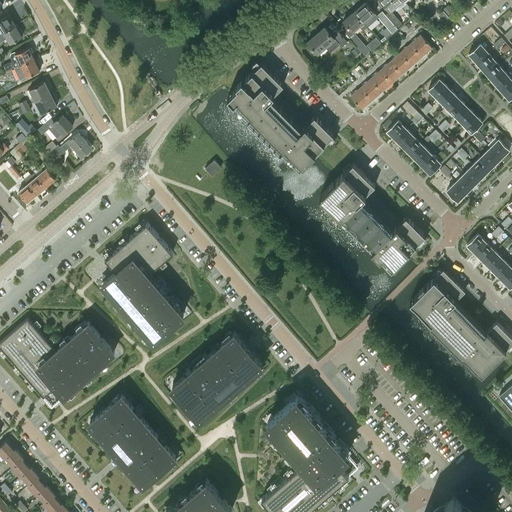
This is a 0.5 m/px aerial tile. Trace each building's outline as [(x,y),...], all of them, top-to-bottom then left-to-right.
[(373,13),(375,11),(365,0),(354,10),(368,25),(377,17),(373,13)] [(381,0),(391,10),(401,0),(381,0)] [(449,13),(453,9),(448,4),(443,8),(449,13)] [(363,30),(368,25),(354,10),(343,19),(353,30),(359,25),(363,30)] [(387,26),(392,21),(382,10),(377,15),(387,26)] [(397,27),(402,23),(392,12),(387,16),(397,27)] [(0,33),(4,31),(16,24),(9,13),(0,18),(0,33)] [(4,31),(0,33),(0,41),(7,37),(10,43),(22,35),(24,33),(20,28),(18,29),(16,24),(4,31)] [(333,35),(325,26),(308,41),(312,47),(310,49),(314,53),(317,52),(318,53),(326,46),(330,51),(339,43),(341,46),(347,41),(338,31),(333,35)] [(365,54),(370,50),(355,34),(351,38),(357,45),(362,50),(365,54)] [(422,56),(432,47),(421,34),(411,43),(422,56)] [(376,36),(367,44),(373,50),(381,42),(376,36)] [(412,64),(422,56),(411,43),(401,52),(412,64)] [(477,62),(488,52),(480,43),(469,53),(477,62)] [(356,55),(362,50),(357,45),(352,50),(356,55)] [(12,60),(3,65),(6,71),(12,68),(15,67),(15,66),(21,64),(21,65),(34,58),(29,46),(15,52),(15,51),(11,52),(10,55),(12,60)] [(402,73),(412,64),(401,52),(391,60),(402,73)] [(488,52),(477,62),(485,71),(496,61),(489,52),(488,52)] [(15,66),(20,78),(26,75),(40,69),(39,69),(41,68),(39,63),(39,62),(37,63),(34,58),(21,65),(21,64),(15,66)] [(286,80),(273,67),(264,58),(230,93),(228,94),(249,115),(248,117),(281,150),(282,148),(300,167),(314,153),(337,130),(317,111),(308,120),(277,89),(286,80)] [(392,82),(402,73),(391,60),(381,69),(392,82)] [(493,80),(504,70),(496,61),(485,71),(493,80)] [(12,68),(6,71),(9,76),(14,74),(12,68)] [(382,90),(392,82),(381,69),(371,78),(382,90)] [(501,89),(511,79),(504,70),(493,80),(501,89)] [(437,97),(448,86),(439,77),(428,88),(437,97)] [(372,99),(382,90),(371,78),(361,86),(372,99)] [(508,98),(511,94),(511,79),(501,89),(508,98)] [(36,100),(51,92),(45,80),(29,88),(36,100)] [(362,108),(372,99),(361,86),(351,95),(362,108)] [(446,105),(456,95),(448,86),(437,97),(446,105)] [(42,112),(57,104),(51,92),(36,100),(42,112)] [(0,104),(9,100),(6,94),(0,97),(0,104)] [(454,114),(465,103),(456,95),(446,105),(454,114)] [(23,107),(29,104),(26,99),(19,102),(22,108),(23,107)] [(463,123),(473,112),(465,103),(454,114),(463,123)] [(419,119),(422,116),(411,104),(407,108),(415,115),(419,119)] [(471,131),(482,120),(473,112),(463,123),(471,131)] [(62,132),(63,133),(73,125),(63,113),(54,121),(51,118),(39,128),(43,132),(49,127),(57,136),(62,132)] [(8,117),(7,116),(6,114),(1,118),(7,124),(11,120),(8,117)] [(385,122),(383,124),(388,129),(394,123),(389,118),(385,122)] [(447,127),(450,123),(445,118),(442,122),(447,127)] [(396,138),(406,127),(398,119),(394,123),(388,129),(387,130),(396,138)] [(443,130),(447,127),(442,122),(438,126),(443,130)] [(27,136),(35,129),(31,124),(23,131),(27,136)] [(404,147),(415,136),(406,127),(396,138),(404,147)] [(436,136),(440,133),(436,128),(432,132),(436,136)] [(19,142),(26,136),(22,132),(15,137),(19,142)] [(82,155),(91,147),(78,132),(69,140),(82,155)] [(433,140),(436,136),(432,132),(428,135),(433,140)] [(413,155),(424,144),(415,136),(404,147),(413,155)] [(461,142),(461,141),(457,137),(453,141),(457,145),(461,142)] [(500,157),(509,148),(498,137),(490,146),(500,157)] [(23,150),(28,146),(23,140),(14,148),(17,151),(17,152),(21,156),(25,153),(23,150)] [(47,153),(56,145),(52,140),(43,148),(47,153)] [(4,152),(9,147),(4,142),(0,146),(0,153),(3,151),(4,152)] [(451,152),(455,148),(450,143),(446,147),(451,152)] [(59,155),(64,151),(58,144),(49,151),(56,160),(60,156),(59,155)] [(422,164),(432,153),(424,144),(413,155),(422,164)] [(492,165),(500,157),(490,146),(481,154),(492,165)] [(460,155),(465,150),(461,147),(457,151),(460,155)] [(45,162),(49,158),(42,150),(38,154),(45,162)] [(464,159),(469,154),(465,150),(460,155),(464,159)] [(430,172),(441,162),(432,153),(422,164),(430,172)] [(483,174),(492,165),(481,154),(473,163),(483,174)] [(211,174),(220,166),(213,158),(204,167),(211,174)] [(9,167),(12,164),(8,159),(5,162),(4,161),(0,164),(0,171),(1,172),(8,166),(9,167)] [(335,180),(320,195),(392,267),(406,254),(408,252),(416,244),(426,235),(406,215),(399,222),(368,191),(375,184),(354,162),(353,162),(346,169),(338,177),(335,180)] [(475,182),(483,174),(473,163),(464,171),(475,182)] [(9,167),(8,167),(17,177),(21,174),(12,164),(9,167)] [(46,185),(55,177),(45,165),(41,168),(43,170),(37,175),(46,185)] [(37,175),(34,171),(31,174),(30,172),(24,177),(28,182),(37,193),(46,185),(37,175)] [(466,191),(475,182),(464,171),(456,180),(466,191)] [(458,199),(466,191),(456,180),(447,189),(458,199)] [(27,201),(37,193),(28,182),(18,190),(27,201)] [(110,268),(98,278),(154,342),(189,312),(155,272),(179,251),(157,226),(152,220),(147,215),(100,257),(110,268)] [(503,230),(502,230),(498,225),(494,229),(499,234),(503,230)] [(492,240),(499,234),(494,229),(491,232),(494,235),(490,238),(492,240)] [(475,252),(486,241),(477,233),(467,243),(475,252)] [(484,260),(495,250),(486,241),(475,252),(484,260)] [(493,269),(503,258),(495,250),(484,260),(493,269)] [(501,277),(511,267),(503,258),(493,269),(501,277)] [(510,286),(511,283),(511,267),(501,277),(510,286)] [(464,291),(449,276),(442,268),(431,279),(410,300),(431,321),(430,322),(463,356),(464,354),(482,372),(511,342),(511,338),(495,322),(486,331),(455,300),(464,291)] [(28,316),(0,340),(0,345),(44,396),(54,386),(65,398),(119,351),(95,323),(92,319),(89,316),(54,345),(28,316)] [(235,327),(167,385),(199,423),(267,364),(235,327)] [(511,382),(498,394),(511,409),(511,382)] [(297,459),(258,493),(275,511),(312,511),(365,467),(298,389),(263,420),(297,459)] [(178,455),(122,391),(88,421),(143,485),(178,455)] [(14,450),(14,449),(6,440),(0,445),(0,452),(5,458),(6,457),(14,450)] [(22,459),(23,458),(15,448),(14,449),(14,450),(6,457),(14,465),(14,466),(22,458),(22,459)] [(30,467),(22,459),(22,458),(14,466),(14,465),(12,466),(21,476),(22,475),(30,467)] [(38,477),(39,475),(31,466),(30,467),(22,475),(29,483),(29,484),(38,476),(38,477)] [(236,511),(239,510),(206,473),(161,511),(236,511)] [(45,485),(38,477),(38,476),(29,484),(29,483),(28,484),(36,494),(37,493),(45,485)] [(8,494),(12,490),(5,481),(0,485),(8,494)] [(53,494),(55,493),(46,484),(45,485),(37,493),(45,501),(53,494)] [(61,503),(53,494),(45,501),(44,502),(52,511),(53,511),(53,510),(61,503)] [(434,511),(468,511),(454,495),(434,511)] [(24,511),(28,508),(20,499),(16,503),(24,511)] [(0,501),(0,511),(7,511),(11,509),(2,500),(0,501)] [(69,511),(70,511),(62,502),(61,503),(53,510),(53,511),(54,511),(69,511)]
